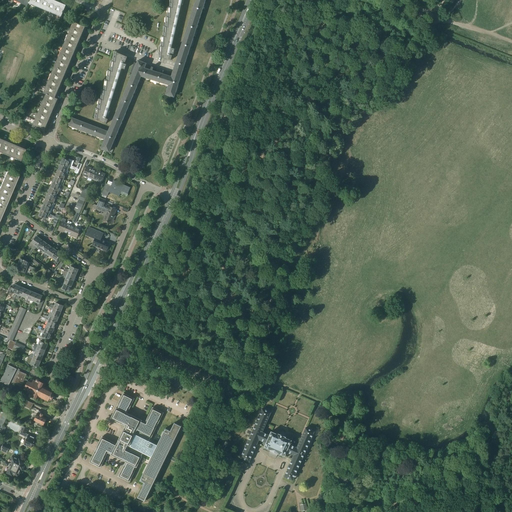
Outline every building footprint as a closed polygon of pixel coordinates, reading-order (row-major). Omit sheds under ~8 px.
[(45,0),(37,0),(35,6),(41,9),(45,0)] [(53,0),(52,0),(45,0),(41,9),(48,12),(53,0)] [(59,3),(53,0),(48,12),(55,14),(59,3)] [(105,140),(101,149),(109,152),(141,76),(169,85),(166,95),(174,97),(205,0),(196,0),(171,77),(152,71),(153,68),(151,67),(146,65),(146,64),(138,61),(108,133),(72,118),(69,125),(105,140)] [(161,56),(167,58),(167,57),(169,58),(170,54),(174,54),(175,49),(170,48),(171,45),(170,45),(173,35),(172,35),(175,26),(174,25),(177,16),(180,6),(179,6),(180,0),(172,0),(172,4),(170,3),(170,13),(168,13),(168,23),(166,23),(165,33),(164,33),(163,43),(162,42),(161,56)] [(66,6),(59,3),(55,14),(61,17),(66,6)] [(74,22),(70,30),(82,35),(85,27),(74,22)] [(82,35),(70,30),(68,36),(79,41),(82,35)] [(65,43),(77,47),(79,41),(68,36),(65,43)] [(77,47),(65,43),(62,49),(74,54),(77,47)] [(60,55),(71,60),(74,54),(62,49),(60,55)] [(96,114),(95,119),(106,124),(108,119),(104,118),(108,109),(107,108),(111,99),(110,99),(114,90),(113,89),(117,80),(116,80),(120,71),(119,70),(120,68),(125,70),(127,65),(123,64),(124,62),(125,63),(127,57),(116,53),(116,54),(116,58),(114,57),(113,67),(111,67),(110,77),(108,76),(107,87),(105,86),(104,96),(102,95),(101,105),(99,105),(98,115),(96,114)] [(71,60),(60,55),(57,62),(69,66),(71,60)] [(54,68),(66,73),(69,66),(57,62),(54,68)] [(66,73),(54,68),(51,74),(63,79),(66,73)] [(63,79),(51,74),(49,81),(61,85),(63,79)] [(46,87),(58,92),(61,85),(49,81),(46,87)] [(58,92),(46,87),(43,94),(46,95),(55,98),(58,92)] [(55,106),(58,99),(55,98),(46,95),(43,101),(55,106)] [(41,107),(53,112),(55,106),(43,101),(41,107)] [(50,118),(53,112),(41,107),(38,114),(50,118)] [(35,120),(47,125),(50,118),(38,114),(35,120)] [(44,132),(47,125),(35,120),(33,127),(44,132)] [(8,156),(9,154),(13,145),(6,142),(1,154),(8,156)] [(9,154),(8,156),(14,159),(19,148),(13,145),(9,154)] [(20,162),(25,150),(19,148),(14,159),(20,162)] [(63,158),(60,165),(68,168),(72,169),(73,167),(71,166),(73,161),(69,160),(69,161),(63,158)] [(73,167),(72,169),(75,171),(79,172),(82,165),(79,163),(77,168),(73,167)] [(60,165),(58,170),(65,173),(66,174),(67,171),(68,168),(60,165)] [(87,167),(83,176),(92,180),(96,170),(87,167)] [(58,170),(55,176),(64,179),(65,177),(64,176),(65,173),(58,170)] [(101,184),(105,174),(96,170),(92,180),(101,184)] [(7,172),(4,179),(16,184),(18,177),(7,172)] [(53,178),(52,181),(53,181),(53,182),(60,185),(61,182),(62,182),(64,179),(55,176),(54,178),(53,178)] [(4,179),(1,185),(13,190),(16,184),(4,179)] [(130,188),(113,181),(108,192),(119,197),(121,192),(127,194),(130,188)] [(52,185),(51,187),(59,191),(60,188),(59,188),(60,185),(53,182),(52,182),(51,184),(52,185)] [(1,185),(0,188),(0,192),(10,197),(13,190),(1,185)] [(51,187),(48,193),(55,196),(57,193),(58,194),(59,191),(51,187)] [(0,192),(0,199),(8,203),(10,197),(0,192)] [(48,193),(46,199),(54,203),(55,200),(54,200),(55,196),(48,193)] [(104,216),(105,216),(103,221),(112,225),(114,219),(113,219),(117,210),(109,207),(110,205),(105,203),(106,200),(100,198),(97,206),(94,204),(93,208),(96,209),(105,213),(104,216)] [(46,199),(43,205),(50,208),(52,205),(53,205),(54,203),(46,199)] [(42,208),(41,211),(49,214),(50,212),(49,211),(50,208),(43,205),(42,208)] [(41,211),(38,216),(47,220),(49,217),(51,218),(52,218),(55,219),(56,217),(49,214),(41,211)] [(63,219),(58,231),(67,235),(71,225),(70,225),(71,222),(68,221),(67,224),(65,223),(66,220),(63,219)] [(71,225),(67,235),(77,239),(80,229),(71,225)] [(86,235),(95,239),(92,245),(107,251),(110,243),(99,239),(101,233),(89,228),(86,235)] [(32,243),(34,245),(29,253),(31,254),(34,250),(35,250),(42,241),(36,237),(32,243)] [(46,244),(42,241),(35,250),(36,251),(37,249),(38,250),(39,248),(42,251),(46,244)] [(43,253),(44,254),(42,255),(45,257),(52,248),(46,244),(42,251),(44,252),(43,253)] [(56,251),(52,248),(45,257),(46,258),(48,255),(51,257),(56,251)] [(51,257),(54,259),(52,262),(57,265),(62,259),(59,257),(61,255),(56,251),(51,257)] [(18,265),(30,270),(31,269),(34,271),(35,269),(29,266),(30,263),(20,259),(18,265)] [(30,270),(18,265),(16,270),(25,274),(27,271),(30,272),(30,270)] [(43,274),(47,276),(46,277),(50,278),(50,277),(52,273),(46,267),(43,274)] [(65,271),(76,275),(78,270),(71,267),(70,270),(68,269),(66,269),(65,271)] [(64,273),(62,276),(64,277),(66,278),(74,281),(76,275),(65,271),(64,271),(64,273)] [(61,280),(60,282),(71,287),(74,281),(66,278),(64,277),(63,281),(61,280)] [(58,281),(57,283),(59,284),(57,289),(63,292),(63,290),(69,292),(71,287),(60,282),(58,281)] [(10,287),(8,292),(10,293),(11,292),(16,294),(15,295),(14,295),(12,300),(14,301),(15,298),(20,287),(14,285),(13,288),(10,287)] [(20,287),(15,298),(17,299),(18,299),(20,295),(22,297),(25,289),(20,287)] [(25,289),(22,297),(27,299),(26,300),(25,299),(24,301),(23,304),(25,305),(26,302),(31,292),(25,289)] [(31,292),(26,302),(29,303),(29,301),(30,302),(31,300),(34,301),(37,294),(31,292)] [(37,294),(34,301),(39,304),(38,305),(37,307),(38,308),(40,309),(43,301),(41,300),(42,296),(37,294)] [(55,306),(51,304),(50,307),(61,312),(63,306),(56,303),(55,306)] [(0,312),(2,313),(4,314),(7,308),(8,309),(10,310),(10,309),(13,310),(14,308),(3,304),(2,306),(0,305),(0,312)] [(52,309),(53,309),(51,314),(58,317),(61,312),(50,307),(49,310),(51,311),(52,309)] [(48,317),(46,316),(45,318),(56,323),(58,317),(51,314),(49,319),(48,319),(48,317)] [(44,320),(48,322),(46,325),(54,328),(56,323),(45,318),(44,320)] [(44,329),(41,328),(41,329),(52,334),(54,328),(46,325),(44,330),(43,330),(44,329)] [(36,337),(41,339),(42,337),(49,340),(52,334),(41,329),(41,330),(38,328),(37,331),(43,333),(42,337),(37,335),(36,337)] [(7,348),(8,348),(12,350),(13,348),(14,345),(16,343),(12,341),(10,340),(7,348)] [(32,345),(34,346),(45,350),(47,345),(40,342),(38,345),(33,343),(32,345)] [(34,346),(33,348),(37,349),(35,353),(43,356),(45,350),(34,346)] [(30,355),(29,357),(40,362),(43,356),(35,353),(33,352),(32,355),(30,355)] [(29,357),(27,363),(31,364),(38,367),(40,362),(29,357)] [(12,390),(11,389),(12,388),(13,388),(14,384),(22,387),(24,382),(27,383),(28,381),(25,379),(27,374),(16,370),(17,369),(8,365),(0,382),(8,386),(7,388),(6,387),(5,390),(11,393),(12,390)] [(27,393),(29,394),(29,396),(29,397),(30,398),(31,397),(38,400),(39,397),(48,402),(49,400),(49,401),(52,400),(52,399),(54,400),(56,397),(54,396),(54,395),(53,393),(53,391),(44,387),(45,384),(39,381),(39,380),(38,379),(37,380),(36,381),(33,380),(33,382),(29,379),(28,381),(27,383),(23,390),(28,392),(27,393)] [(138,497),(145,501),(145,502),(167,457),(182,426),(175,423),(171,431),(166,428),(157,445),(149,441),(150,438),(151,439),(157,427),(156,427),(158,424),(164,413),(153,407),(147,419),(145,422),(142,421),(142,420),(131,415),(127,413),(129,410),(135,399),(123,393),(118,404),(116,408),(111,419),(122,424),(126,426),(125,426),(126,426),(124,429),(118,441),(117,444),(116,444),(113,442),(102,437),(96,448),(97,448),(95,451),(89,462),(100,468),(106,457),(107,453),(108,453),(111,455),(122,461),(122,460),(126,462),(125,462),(126,462),(124,466),(124,465),(118,477),(130,482),(135,471),(136,468),(137,468),(142,456),(143,453),(151,457),(140,481),(145,483),(138,497)] [(33,404),(26,400),(23,406),(31,409),(33,404)] [(286,453),(293,456),(284,477),(292,481),(314,432),(305,428),(300,439),(297,447),(290,445),(292,440),(271,431),(269,435),(263,432),(266,423),(271,413),(262,409),(241,458),(249,462),(259,440),(266,443),(264,447),(285,457),(286,453)] [(34,421),(39,423),(38,425),(42,427),(43,425),(44,425),(46,423),(45,422),(47,419),(44,417),(43,416),(43,414),(41,413),(42,412),(39,411),(34,421)] [(24,445),(26,447),(27,445),(32,447),(32,446),(34,446),(36,442),(34,442),(35,441),(36,438),(25,433),(28,428),(23,426),(21,431),(19,434),(27,437),(24,444),(25,444),(24,445)] [(13,461),(11,464),(21,469),(22,470),(24,466),(23,465),(24,462),(17,459),(17,458),(15,457),(14,457),(13,457),(11,460),(13,461)] [(8,473),(11,475),(12,473),(18,475),(21,469),(11,464),(10,468),(8,471),(9,471),(8,473)]
